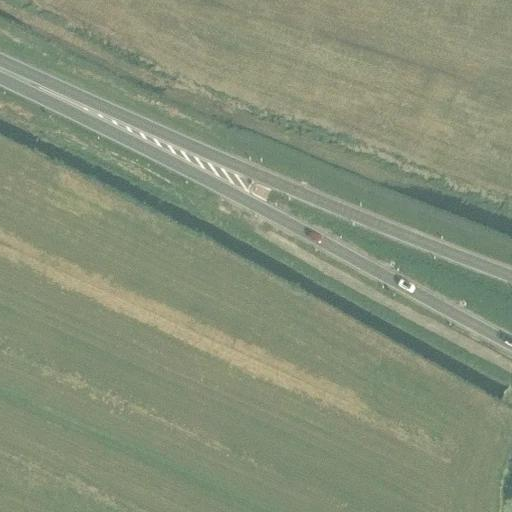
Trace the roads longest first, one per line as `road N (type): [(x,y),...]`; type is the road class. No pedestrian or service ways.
road 1 (trunk): [(39,87),(51,102),(511,341)]
road 2 (trunk): [(511,276),(59,86),(39,87)]
